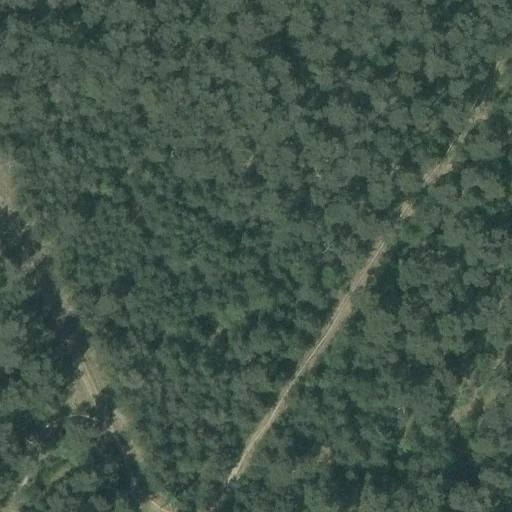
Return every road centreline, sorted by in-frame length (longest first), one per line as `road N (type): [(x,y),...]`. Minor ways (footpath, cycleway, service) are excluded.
road 1 (track): [(147,511),(86,366),(12,511)]
road 2 (track): [(0,211),(86,366)]
